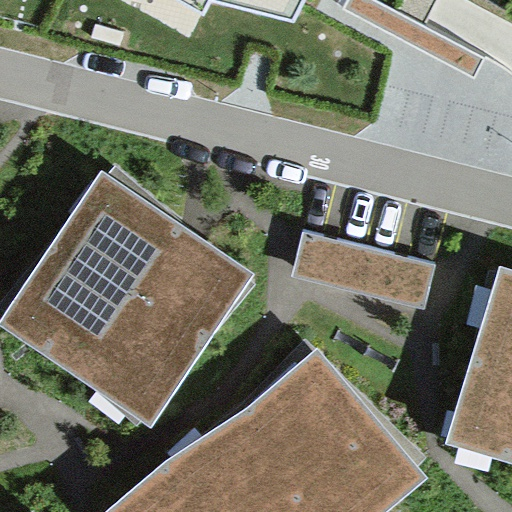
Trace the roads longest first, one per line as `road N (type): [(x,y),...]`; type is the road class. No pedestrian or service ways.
road 1 (residential): [(0,63),(511,194)]
road 2 (trunk): [(511,160),(0,38)]
